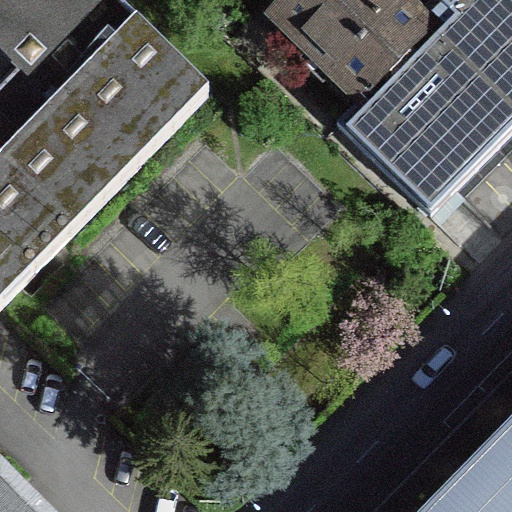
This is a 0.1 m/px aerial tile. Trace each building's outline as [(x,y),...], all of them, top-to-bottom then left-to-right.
[(0,0),(0,310),(209,99),(108,0),(0,0)] [(417,22),(394,0),(291,0),(275,17),(361,102),(429,33),(417,22)] [(511,0),(433,0),(436,3),(417,22),(429,33),(361,102),(337,127),(432,220),(511,137),(511,0)] [(511,511),(511,469),(470,511),(511,511)] [(0,511),(30,511),(0,482),(0,511)]
